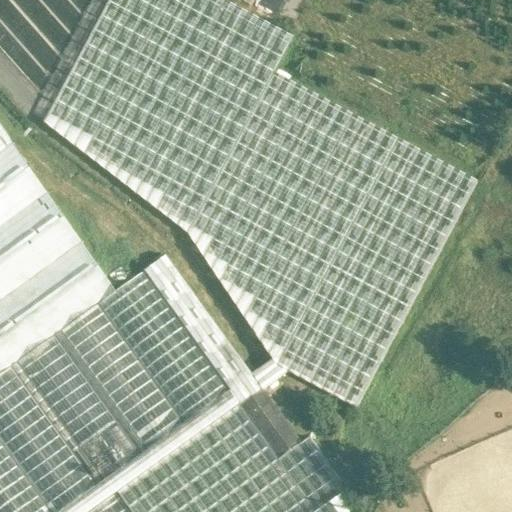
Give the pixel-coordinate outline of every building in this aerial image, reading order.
[(41,0),(50,10),(49,0),(41,0)] [(293,36),(224,0),(110,0),(45,122),(190,235),(274,362),(277,365),(290,372),(357,408),(478,181),(274,72),(293,36)] [(287,0),(261,0),(281,11),(287,0)] [(0,511),(316,511),(144,272),(116,292),(0,127),(0,511)] [(167,255),(144,272),(316,511),(317,511),(347,491),(310,437),(302,444),(263,390),(253,375),(167,255)] [(277,365),(274,362),(253,375),(263,390),(290,372),(277,365)]
